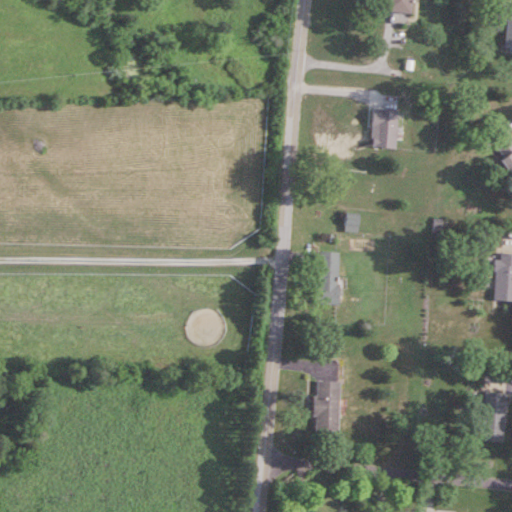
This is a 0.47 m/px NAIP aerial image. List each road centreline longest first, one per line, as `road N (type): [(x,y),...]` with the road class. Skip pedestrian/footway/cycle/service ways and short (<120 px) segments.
road 1 (tertiary): [(257,511),(302,0)]
road 2 (residential): [(264,456),(511,485)]
